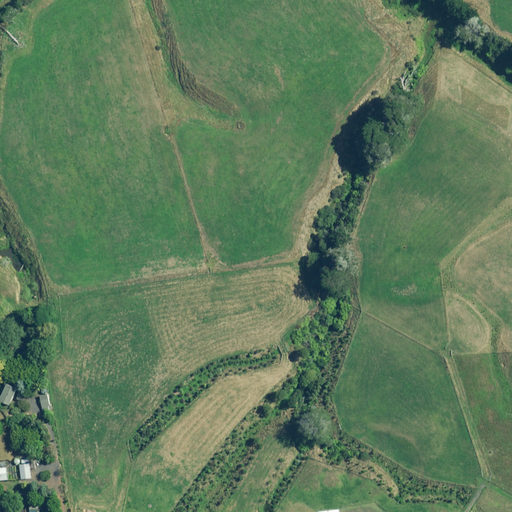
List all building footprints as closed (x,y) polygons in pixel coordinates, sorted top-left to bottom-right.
[(18,389),(6,383),(0,396),(0,400),(10,406),(18,389)] [(28,395),(21,392),(17,399),(24,403),(28,395)] [(51,411),(48,395),(40,396),(43,412),(51,411)] [(0,480),(10,480),(8,461),(1,462),(1,469),(0,468),(0,480)] [(33,478),(31,464),(21,465),(22,480),(33,478)] [(31,489),(21,488),(20,496),(29,497),(31,489)]
